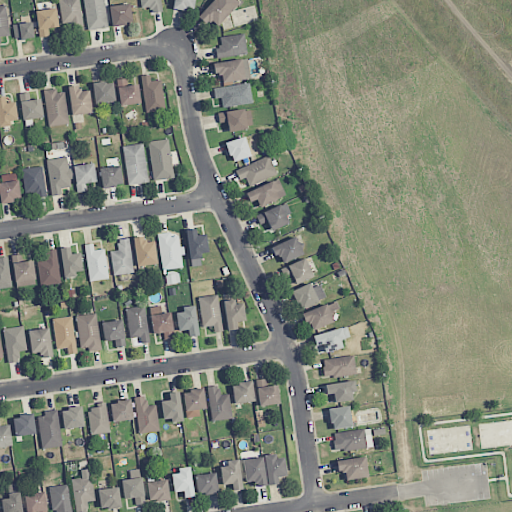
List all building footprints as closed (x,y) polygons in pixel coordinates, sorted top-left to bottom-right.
[(59,0),(61,23),(71,23),(72,31),(82,30),(79,0),(59,0)] [(107,28),(104,0),(84,0),(87,30),(107,28)] [(151,8),(151,13),(161,12),(160,0),(139,0),(140,8),(151,8)] [(194,0),(173,0),(173,9),(193,11),(194,0)] [(217,26),(239,3),(235,0),(212,0),(197,17),(206,25),(210,20),(217,26)] [(132,24),(130,4),(109,6),(111,26),(132,24)] [(0,43),(1,43),(0,37),(10,35),(5,6),(0,6),(0,43)] [(38,37),(49,37),(48,28),(57,28),(57,9),(36,10),(38,37)] [(33,38),(32,23),(13,24),(14,40),(33,38)] [(221,46),(216,46),(216,56),(246,54),(245,35),(220,36),(221,46)] [(213,62),(214,74),(221,74),(221,81),(249,80),(248,60),(213,62)] [(161,80),(150,81),(150,75),(141,75),(145,113),(164,110),(161,80)] [(137,79),(118,80),(119,105),(139,104),(137,79)] [(112,81),(92,84),(95,104),(115,101),(112,81)] [(222,99),(222,106),(252,104),(250,84),(214,86),(214,99),(222,99)] [(80,92),(79,85),(67,87),(72,116),(92,113),(89,90),(80,92)] [(63,89),(43,92),(49,127),(69,124),(63,89)] [(41,98),(30,98),(30,93),(20,93),(22,120),(42,118),(41,98)] [(0,125),(18,123),(15,102),(6,103),(5,96),(0,97),(0,125)] [(217,113),(220,130),(227,129),(228,131),(252,128),(249,108),(217,113)] [(231,162),(250,156),(244,136),(225,143),(231,162)] [(173,178),(169,139),(148,141),(152,181),(173,178)] [(122,147),(129,186),(149,182),(142,144),(122,147)] [(245,178),(249,186),(277,173),(268,156),(235,171),(239,180),(245,178)] [(50,196),(62,195),(61,188),(73,187),(71,169),(68,169),(67,157),(47,159),(50,196)] [(74,165),(76,192),(86,191),(86,183),(96,182),(94,163),(74,165)] [(122,186),(120,166),(100,167),(101,188),(122,186)] [(24,193),(33,192),(34,198),(45,197),(42,167),(22,169),(24,193)] [(257,200),(259,207),(286,197),(280,180),(245,192),(249,203),(257,200)] [(0,201),(20,200),(18,181),(0,182),(0,201)] [(267,222),(271,231),(288,224),(284,216),(291,213),(286,202),(255,216),(260,225),(267,222)] [(200,254),(208,252),(206,234),(196,235),(196,229),(186,230),(190,267),(201,266),(200,254)] [(180,233),(158,235),(161,270),(183,268),(180,233)] [(136,266),(156,265),(154,242),(144,242),(143,236),(134,237),(136,266)] [(303,255),(295,236),(272,246),(280,264),(303,255)] [(118,250),(110,251),(114,276),(134,272),(129,238),(117,240),(118,250)] [(108,280),(105,249),(94,250),(93,243),(85,244),(88,281),(108,280)] [(64,277),(83,274),(80,253),(71,254),(70,247),(60,248),(64,277)] [(44,250),(45,261),(37,262),(39,286),(60,284),(57,249),(44,250)] [(35,285),(33,256),(13,257),(15,286),(35,285)] [(0,288),(11,288),(8,257),(0,257),(0,288)] [(313,277),(304,258),(280,269),(285,278),(291,275),(296,285),(313,277)] [(320,284),(312,288),(310,283),(292,291),(299,309),(326,298),(320,284)] [(199,297),(202,327),(213,326),(214,333),(222,332),(218,295),(199,297)] [(224,303),(226,330),(237,329),(236,322),(245,321),(243,301),(224,303)] [(309,322),(312,330),(334,323),(331,313),(339,311),(336,302),(301,313),(304,323),(309,322)] [(150,308),(151,315),(162,313),(161,306),(150,308)] [(141,344),(149,343),(146,307),(126,308),(129,338),(140,337),(141,344)] [(189,337),(198,335),(195,307),(175,310),(178,331),(188,330),(189,337)] [(101,348),(96,313),(76,316),(81,351),(101,348)] [(152,334),(163,333),(164,339),(173,339),(172,313),(151,315),(152,334)] [(67,349),(67,354),(75,353),(73,317),(53,318),(55,349),(67,349)] [(104,341),(114,340),(115,347),(126,346),(122,320),(102,323),(104,341)] [(27,350),(23,326),(2,329),(8,363),(20,361),(18,352),(27,350)] [(311,335),(316,355),(342,348),(340,340),(349,338),(347,327),(311,335)] [(42,359),(53,357),(48,328),(27,331),(32,354),(41,352),(42,359)] [(356,373),(353,355),(322,361),(325,378),(356,373)] [(267,386),(266,379),(256,380),(259,406),(280,404),(277,385),(267,386)] [(355,392),(354,381),(325,384),(326,395),(333,394),(334,402),(351,401),(351,393),(355,392)] [(254,402),(252,382),(232,384),(233,404),(254,402)] [(219,395),(219,386),(208,387),(211,421),(231,419),(229,394),(219,395)] [(205,409),(204,390),(184,390),(185,417),(200,417),(199,410),(205,409)] [(161,401),(163,422),(182,420),(179,392),(169,392),(169,400),(161,401)] [(159,431),(155,405),(147,406),(145,396),(133,398),(139,434),(159,431)] [(112,422),(133,420),(131,400),(110,402),(112,422)] [(90,434),(109,433),(107,405),(88,407),(90,434)] [(351,427),(349,406),(329,408),(331,429),(351,427)] [(64,429),(84,427),(82,407),(62,409),(64,429)] [(62,446),(57,411),(37,414),(42,449),(62,446)] [(35,434),(33,414),(13,416),(15,436),(35,434)] [(0,447),(11,447),(10,425),(0,425),(0,447)] [(332,432),(334,451),(370,448),(368,429),(332,432)] [(278,484),(278,477),(285,476),(285,455),(265,456),(266,485),(278,484)] [(243,459),(245,482),(256,481),(256,487),(265,486),(263,457),(243,459)] [(338,472),(344,471),(345,480),(368,477),(365,457),(336,461),(338,472)] [(220,463),(221,485),(232,484),(232,490),(241,490),(240,462),(220,463)] [(72,479),(75,511),(88,511),(87,502),(94,501),(91,469),(81,470),(81,478),(72,479)] [(172,470),(173,492),(183,491),(184,497),(192,497),(191,469),(172,470)] [(130,478),(140,477),(140,470),(129,471),(130,478)] [(218,493),(215,473),(195,475),(198,496),(218,493)] [(135,505),(145,504),(142,478),(122,480),(124,499),(135,498),(135,505)] [(146,482),(149,502),(170,500),(167,479),(146,482)] [(50,487),(52,511),(70,511),(68,485),(50,487)] [(100,509),(120,508),(119,488),(98,489),(100,509)] [(1,499),(2,511),(22,511),(20,492),(8,493),(8,499),(1,499)] [(46,511),(44,492),(24,494),(26,511),(46,511)]
